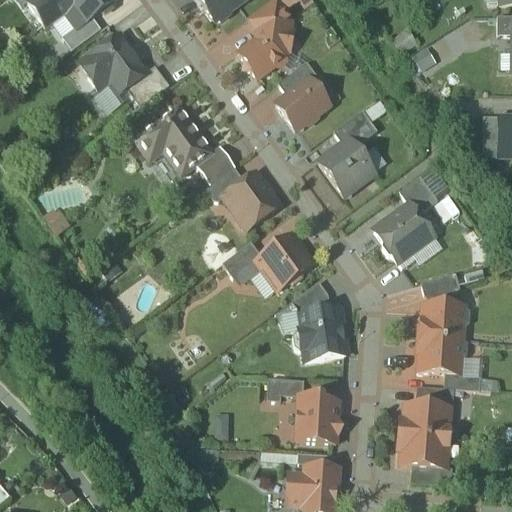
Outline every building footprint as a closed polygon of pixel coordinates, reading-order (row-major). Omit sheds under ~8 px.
[(41,0),(53,16),(66,7),(61,0),(41,0)] [(117,6),(112,0),(61,0),(66,7),(71,13),(76,10),(87,26),(83,29),(84,30),(100,18),(104,19),(112,13),(113,9),(117,6)] [(196,0),(195,1),(214,27),(216,26),(220,26),(229,20),(229,16),(248,2),(245,0),(196,0)] [(511,0),(500,0),(501,10),(511,10),(511,0)] [(273,5),(247,24),(257,37),(254,52),(249,52),(237,60),(243,68),(242,76),(251,77),(256,85),(275,72),(283,73),(286,58),(288,58),(290,39),(288,39),(290,28),(273,5)] [(511,22),(496,22),(496,42),(511,41),(511,22)] [(115,45),(110,48),(108,45),(92,57),(94,60),(79,72),(97,96),(108,88),(118,101),(126,95),(146,81),(145,79),(118,43),(116,44),(107,31),(100,36),(101,37),(107,33),(115,45)] [(420,75),(434,67),(426,53),(412,60),(420,75)] [(306,69),(277,90),(286,102),(309,86),(309,87),(316,82),(306,69)] [(146,81),(126,95),(139,113),(131,119),(131,120),(160,99),(168,93),(154,73),(145,79),(146,81)] [(286,102),(275,111),(294,137),(304,130),(307,130),(314,125),(315,121),(328,112),(309,87),(309,86),(286,102)] [(211,160),(178,116),(175,118),(160,99),(159,100),(174,119),(135,147),(149,167),(162,157),(180,183),(195,172),(211,160)] [(377,138),(361,117),(332,138),(342,151),(348,146),(354,154),(377,138)] [(498,124),(482,124),(482,161),(484,164),(498,164),(498,124)] [(511,124),(498,124),(498,164),(511,164),(511,124)] [(342,151),(318,169),(343,202),(373,180),(354,154),(348,146),(342,151)] [(211,160),(195,172),(209,192),(233,174),(219,154),(211,160)] [(209,192),(205,195),(213,207),(218,208),(227,202),(226,201),(243,188),(233,174),(209,192)] [(243,188),(226,201),(227,202),(235,213),(234,218),(235,221),(235,225),(241,233),(245,234),(247,236),(278,213),(254,180),(243,188)] [(419,183),(398,198),(408,211),(417,222),(437,207),(419,183)] [(408,211),(395,220),(386,226),(387,227),(373,237),(382,249),(381,254),(387,263),(393,264),(397,269),(432,243),(417,222),(408,211)] [(55,212),(41,222),(54,240),(68,231),(55,212)] [(261,263),(256,267),(263,276),(278,297),(288,289),(292,290),(300,284),(301,280),(311,272),(290,242),(261,263)] [(250,249),(221,270),(233,286),(241,280),(247,288),(263,276),(256,267),(261,263),(250,249)] [(455,280),(420,289),(424,304),(425,304),(425,312),(452,313),(453,297),(459,295),(455,280)] [(318,288),(290,308),(298,319),(301,337),(295,338),(292,343),(293,354),(298,357),(304,356),(306,367),(345,361),(338,316),(330,317),(327,301),(318,288)] [(425,312),(422,311),(421,325),(420,325),(419,344),(461,347),(461,334),(466,329),(467,319),(463,314),(452,313),(425,312)] [(461,347),(419,344),(418,351),(420,351),(418,378),(444,380),(458,381),(458,379),(459,366),(464,362),(465,351),(461,347)] [(458,381),(444,380),(443,396),(453,396),(478,398),(479,384),(476,380),(458,379),(458,381)] [(303,388),(267,386),(266,408),(280,409),(280,403),(298,404),(302,400),(303,388)] [(443,396),(441,396),(440,411),(452,412),(453,396),(443,396)] [(321,405),(306,405),(302,400),(298,404),(295,449),(335,451),(336,441),(341,436),(336,431),(337,410),(320,409),(321,405)] [(398,441),(446,445),(448,416),(404,413),(403,429),(399,429),(398,441)] [(227,444),(226,419),(212,419),(213,445),(227,444)] [(446,445),(398,441),(397,457),(401,457),(400,472),(444,476),(446,445)] [(313,463),(297,461),(296,470),(304,474),(312,475),(313,463)] [(312,475),(304,474),(304,483),(291,483),(289,511),(334,511),(335,509),(334,508),(334,498),(336,498),(337,476),(312,475)] [(451,480),(435,479),(434,491),(450,493),(451,480)]
